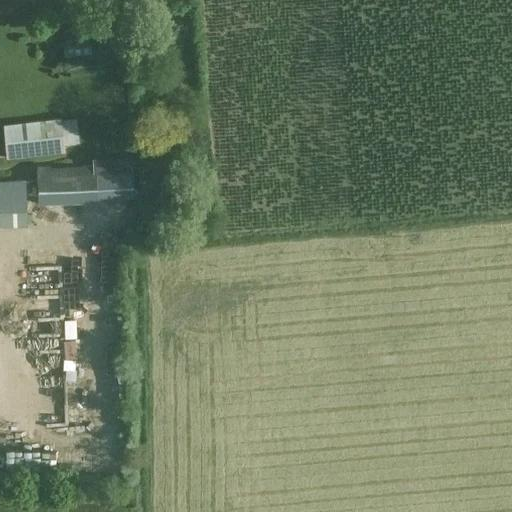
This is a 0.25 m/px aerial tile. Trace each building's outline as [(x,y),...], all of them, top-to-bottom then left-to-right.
[(7,158),(66,151),(65,144),(80,142),(77,118),(62,120),(62,118),(3,124),(7,158)] [(95,166),(38,169),(39,203),(98,201),(97,193),(133,191),(130,150),(94,153),(95,166)] [(0,225),(29,224),(27,181),(0,182),(0,225)] [(58,353),(76,354),(78,273),(60,273),(58,353)] [(115,320),(112,285),(97,287),(101,321),(115,320)] [(62,378),(64,407),(84,406),(83,377),(62,378)] [(63,430),(78,430),(79,409),(64,409),(63,430)] [(70,461),(83,461),(83,446),(70,447),(70,461)]
